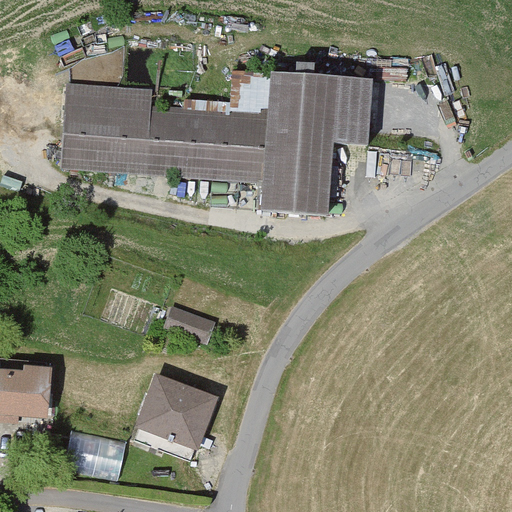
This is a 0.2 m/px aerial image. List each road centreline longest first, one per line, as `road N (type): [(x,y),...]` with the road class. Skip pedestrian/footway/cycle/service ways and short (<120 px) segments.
road 1 (unclassified): [(511,148),(335,279),(276,350),(227,511)]
road 2 (unclassified): [(0,503),(27,497),(150,511)]
